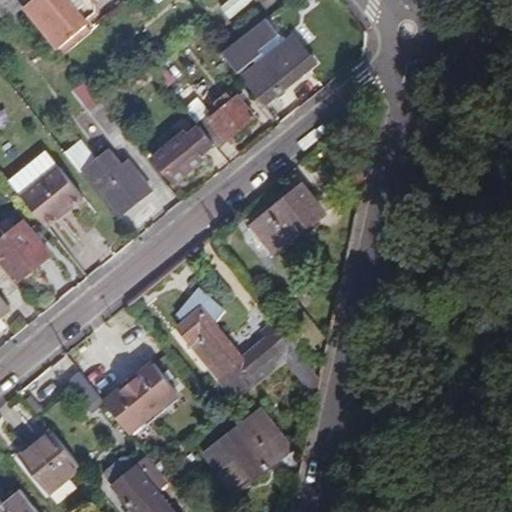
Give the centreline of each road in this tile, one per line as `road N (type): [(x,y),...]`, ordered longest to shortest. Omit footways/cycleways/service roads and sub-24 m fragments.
road 1 (residential): [(0,377),(409,46)]
road 2 (residential): [(409,46),(310,511)]
